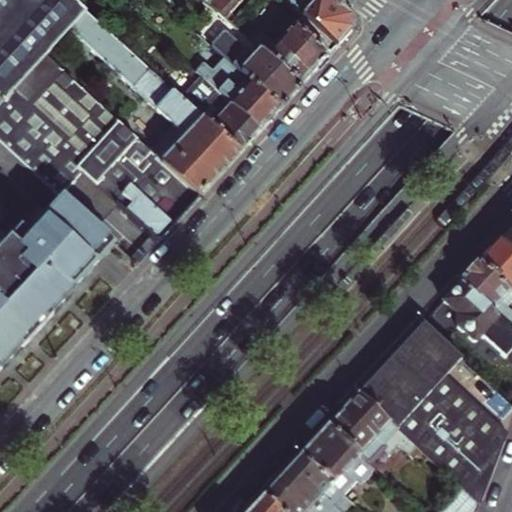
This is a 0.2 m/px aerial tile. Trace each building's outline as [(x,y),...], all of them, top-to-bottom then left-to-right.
[(0,0),(0,145),(61,200),(88,225),(110,201),(155,243),(170,228),(196,199),(152,159),(43,59),(67,32),(82,14),(66,0),(0,0)] [(203,0),(224,19),(241,0),(203,0)] [(267,58),(298,86),(318,65),(335,46),(297,11),(279,30),(247,0),(241,0),(224,19),(267,58)] [(349,19),(323,0),(283,0),(297,11),(335,46),(343,37),(348,32),(349,19)] [(94,24),(102,32),(123,10),(114,2),(94,24)] [(82,14),(67,32),(176,132),(152,159),(196,199),(219,174),(236,154),(179,102),(102,32),(94,24),(82,14)] [(209,47),(221,59),(277,110),(290,95),(298,86),(267,58),(258,67),(221,34),(209,47)] [(277,110),(221,59),(209,72),(202,65),(193,75),(199,79),(256,132),(267,120),(277,110)] [(256,132),(199,79),(179,102),(236,154),(247,143),(256,132)] [(11,246),(67,297),(112,247),(88,225),(61,200),(31,234),(26,229),(11,246)] [(511,227),(499,241),(511,252),(511,227)] [(511,292),(511,252),(499,241),(490,252),(479,263),(511,292)] [(0,371),(67,297),(11,246),(0,258),(0,371)] [(511,310),(508,306),(511,301),(511,292),(479,263),(471,272),(460,284),(511,331),(511,310)] [(507,354),(511,348),(511,331),(460,284),(450,294),(443,302),(461,319),(457,324),(457,330),(471,343),(476,343),(484,334),(507,354)] [(386,365),(360,394),(396,428),(461,488),(478,504),(506,433),(446,377),(463,359),(424,323),(410,339),(386,365)] [(346,410),(330,427),(368,463),(383,447),(381,445),(396,428),(360,394),(346,410)] [(368,463),(330,427),(316,443),(303,458),(343,496),(357,482),(361,486),(376,470),(368,463)] [(342,511),(335,505),(343,496),(303,458),(295,466),(284,478),(321,511),(342,511)] [(321,511),(284,478),(275,488),(265,499),(279,511),(321,511)] [(474,511),(478,504),(461,488),(439,511),(474,511)] [(279,511),(265,499),(255,510),(252,511),(279,511)]
